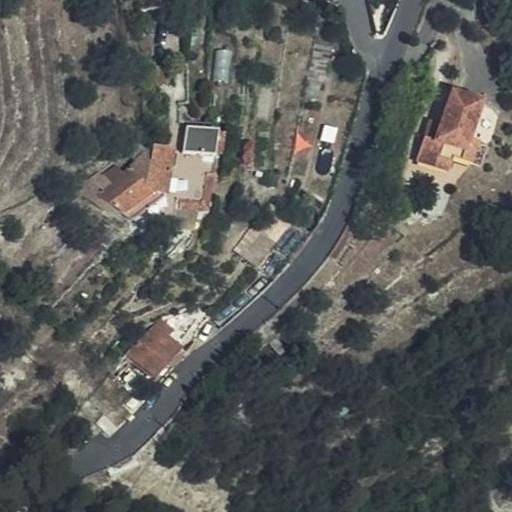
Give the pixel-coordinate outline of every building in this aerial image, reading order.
[(136,0),(137,8),(160,8),(159,0),(136,0)] [(160,8),(137,8),(145,66),(147,66),(167,66),(160,8)] [(167,66),(147,66),(149,85),(168,83),(167,66)] [(445,111),(433,145),(429,159),(416,155),(409,178),(440,187),(445,176),(462,180),(468,159),(462,157),(472,119),(445,111)] [(219,132),(209,131),(186,126),(181,151),(152,146),(146,151),(136,139),(125,153),(133,163),(121,173),(116,165),(102,176),(107,183),(102,187),(94,177),(93,175),(78,192),(98,206),(103,200),(111,205),(112,204),(126,214),(153,194),(166,197),(179,201),(178,209),(206,214),(216,157),(219,132)] [(226,134),(219,132),(216,157),(222,158),(226,134)] [(429,159),(433,145),(420,142),(416,155),(429,159)] [(153,194),(126,214),(133,219),(166,197),(153,194)] [(98,206),(106,211),(111,205),(103,200),(98,206)] [(297,255),(310,237),(268,206),(237,249),(273,279),(297,255)] [(352,218),(329,256),(343,266),(370,231),(352,218)] [(184,358),(176,350),(179,347),(168,337),(174,331),(159,318),(122,359),(155,389),(184,358)] [(453,351),(472,336),(462,324),(444,338),(453,351)] [(278,355),(290,344),(280,333),(269,345),(278,355)] [(332,422),(351,410),(344,399),(325,412),(332,422)]
